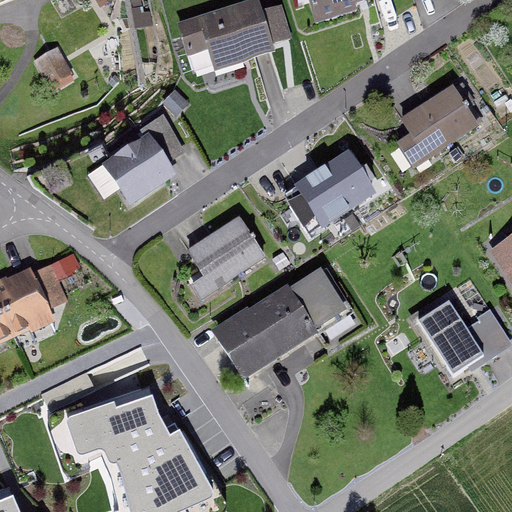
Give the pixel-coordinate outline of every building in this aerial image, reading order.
[(306,0),(310,12),(349,0),(306,0)] [(205,48),(211,67),(268,49),(267,46),(286,40),(277,11),(258,17),(254,5),(177,30),(185,55),(205,48)] [(55,54),(35,65),(47,87),(67,75),(55,54)] [(451,93),(450,92),(400,124),(411,141),(399,149),(412,170),(475,129),(463,112),(466,110),(464,107),(470,103),(460,87),(451,93)] [(169,177),(146,143),(105,170),(128,204),(169,177)] [(357,176),(346,159),(296,192),(311,215),(298,224),(307,237),(370,197),(359,180),(362,178),(359,175),(357,176)] [(248,240),(237,224),(187,256),(202,280),(190,288),(199,301),(261,261),(250,244),(253,242),(251,239),(248,240)] [(511,243),(492,256),(507,279),(511,275),(511,243)] [(332,268),(216,342),(239,378),(311,332),(326,356),(349,341),(336,322),(358,309),(332,268)] [(40,309),(54,303),(40,272),(0,290),(0,315),(10,336),(27,328),(25,323),(43,315),(40,309)] [(420,325),(452,378),(482,359),(450,307),(420,325)] [(0,340),(10,336),(0,315),(0,340)] [(225,511),(226,508),(225,503),(213,480),(207,483),(175,426),(166,431),(159,417),(148,391),(83,413),(81,407),(55,416),(51,418),(49,422),(48,427),(63,471),(66,475),(71,477),(77,476),(91,471),(88,465),(101,459),(112,483),(119,511),(225,511)] [(0,511),(17,511),(9,491),(0,495),(0,511)]
